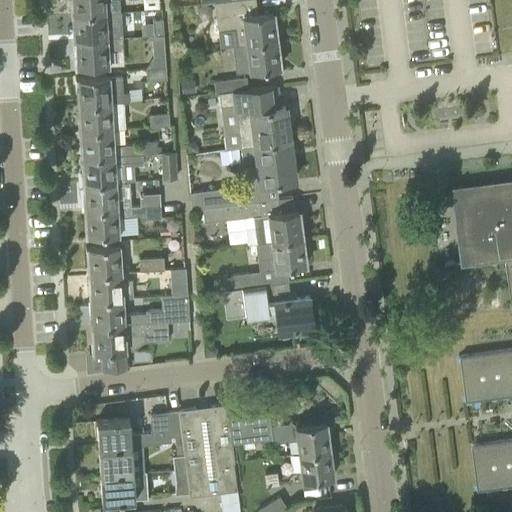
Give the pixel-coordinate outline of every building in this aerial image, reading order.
[(105,12),(104,0),(71,0),(72,3),(70,3),(71,14),(105,12)] [(272,11),(259,13),(238,16),(237,11),(235,0),(223,0),(222,0),(214,1),(220,46),(233,44),(278,39),(276,27),(274,27),(272,11)] [(120,11),(105,12),(71,14),(72,25),(74,25),(74,40),(111,38),(120,37),(122,37),(120,11)] [(163,19),(152,20),(153,36),(164,35),(163,19)] [(165,56),(164,35),(153,36),(150,36),(152,57),(165,56)] [(75,55),(73,55),(74,67),(94,66),(108,65),(107,48),(112,47),(121,47),(120,37),(111,38),(74,40),(75,55)] [(278,39),(233,44),(235,60),(247,58),(249,71),(260,69),(279,67),(277,51),(279,51),(278,39)] [(166,79),(165,66),(145,68),(146,80),(166,79)] [(120,75),(109,75),(75,77),(75,89),(77,89),(78,104),(115,102),(123,101),(123,103),(130,103),(129,92),(121,92),(120,75)] [(246,76),(226,79),(214,80),(215,93),(219,92),(247,88),(246,76)] [(260,87),(247,88),(219,92),(221,111),(236,109),(238,126),(223,128),(226,148),(240,146),(255,144),(289,139),(284,106),(263,109),(260,87)] [(124,128),(123,103),(123,101),(115,102),(78,104),(79,119),(77,119),(78,130),(112,128),(124,128)] [(169,125),(168,113),(148,114),(149,126),(169,125)] [(113,145),(112,128),(78,130),(79,142),(81,142),(81,156),(156,152),(156,140),(136,141),(136,144),(113,145)] [(294,179),(289,139),(255,144),(240,146),(242,162),(253,161),(253,164),(252,165),(250,165),(249,166),(247,167),(246,168),(245,169),(245,171),(245,173),(245,174),(245,175),(245,176),(246,178),(247,179),(248,180),(249,180),(251,181),(252,182),(254,182),(254,184),(294,179)] [(160,152),(162,178),(177,177),(175,151),(160,152)] [(142,165),(141,154),(156,153),(156,152),(81,156),(82,171),(80,172),(81,183),(115,181),(114,164),(133,163),(133,165),(142,165)] [(116,197),(115,181),(81,183),(82,194),(84,194),(85,209),(122,207),(122,206),(121,197),(116,197)] [(250,201),(248,185),(248,184),(222,187),(190,191),(192,208),(202,207),(250,201)] [(511,186),(460,193),(469,259),(445,262),(445,263),(505,255),(511,308),(511,348),(460,355),(466,401),(511,394),(511,438),(472,444),(478,489),(511,484),(511,186)] [(139,193),(140,205),(160,204),(159,192),(139,193)] [(298,209),(278,211),(267,213),(267,214),(262,215),(259,200),(250,201),(202,207),(204,222),(252,216),(256,243),(271,240),(303,236),(302,224),(300,225),(298,209)] [(160,216),(160,204),(140,205),(122,206),(122,207),(85,209),(86,224),(84,224),(84,236),(119,234),(118,216),(140,215),(140,217),(160,216)] [(305,248),(303,236),(271,240),(256,243),(259,270),(274,268),(305,264),(303,249),(305,248)] [(119,244),(105,245),(85,246),(86,258),(88,258),(89,273),(125,270),(125,261),(120,261),(119,244)] [(163,256),(143,257),(139,258),(139,270),(144,269),(163,268),(163,256)] [(185,267),(170,268),(172,294),(187,293),(185,267)] [(90,288),(88,288),(88,299),(123,297),(133,296),(132,280),(126,281),(126,277),(125,270),(89,273),(90,288)] [(248,272),(231,275),(233,288),(249,286),(248,272)] [(233,288),(222,289),(225,316),(244,314),(267,311),(268,319),(276,318),(278,331),(313,327),(309,295),(295,297),(294,292),(285,298),(274,300),(267,300),(265,284),(249,286),(233,288)] [(123,297),(88,299),(89,310),(91,310),(92,325),(167,320),(167,321),(170,320),(189,319),(188,307),(187,293),(172,294),(161,295),(162,309),(146,310),(146,312),(128,313),(124,314),(123,297)] [(133,350),(143,341),(168,340),(167,321),(167,320),(92,325),(93,340),(91,340),(92,352),(102,351),(103,369),(127,366),(126,350),(133,350)] [(233,461),(231,442),(227,415),(229,415),(227,403),(178,409),(183,445),(187,479),(188,492),(189,495),(220,491),(236,489),(233,461)] [(183,445),(178,409),(150,413),(151,431),(130,432),(130,445),(159,442),(171,441),(170,435),(174,435),(176,446),(183,445)] [(268,410),(229,415),(227,415),(231,442),(252,439),(272,437),(268,410)] [(96,420),(97,447),(130,445),(130,432),(129,418),(117,418),(117,417),(112,418),(112,419),(96,420)] [(325,421),(294,425),(290,420),(283,428),(285,440),(287,441),(296,439),(298,453),(330,449),(329,437),(327,437),(325,421)] [(132,471),(130,445),(97,447),(99,473),(132,471)] [(187,479),(183,445),(176,446),(177,455),(172,456),(175,481),(175,494),(188,492),(187,479)] [(332,461),(330,449),(298,453),(302,480),(312,479),(332,477),(330,461),(332,461)] [(133,485),(132,471),(99,473),(101,500),(134,498),(134,497),(144,496),(143,485),(133,485)] [(278,483),(276,471),(264,473),(266,485),(278,483)] [(280,496),(257,509),(259,511),(278,511),(287,507),(280,496)] [(344,511),(343,503),(324,506),(311,507),(311,511),(344,511)]
